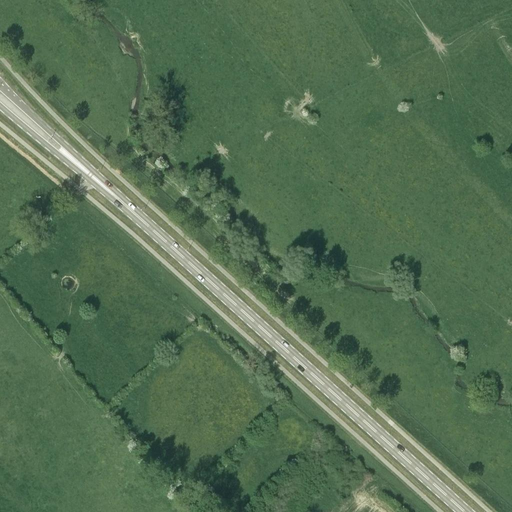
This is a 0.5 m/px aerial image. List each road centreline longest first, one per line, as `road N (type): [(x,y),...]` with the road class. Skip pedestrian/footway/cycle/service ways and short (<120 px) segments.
road 1 (primary): [(463,511),(118,200)]
road 2 (primary): [(118,200),(0,84)]
road 3 (primary): [(0,106),(118,200)]
